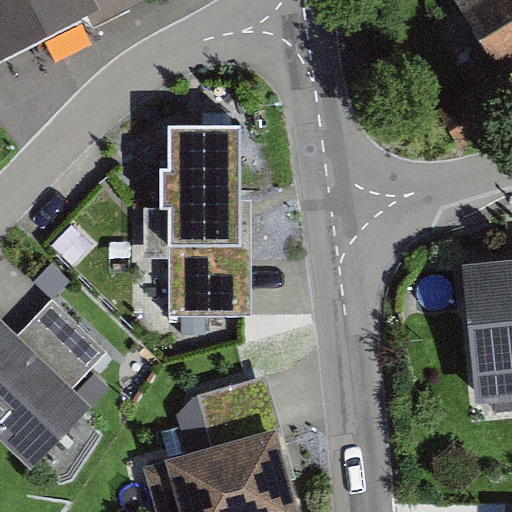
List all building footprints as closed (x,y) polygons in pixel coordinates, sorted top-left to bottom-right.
[(0,0),(0,67),(92,21),(97,30),(155,0),(0,0)] [(511,0),(455,0),(511,90),(511,0)] [(442,122),(462,153),(511,120),(511,117),(494,89),(442,122)] [(243,132),(171,133),(171,176),(162,176),(162,216),(171,216),(171,320),(254,320),(254,204),(243,204),(243,132)] [(511,267),(466,273),(481,410),(511,406),(511,267)] [(20,340),(0,321),(0,443),(35,476),(96,411),(76,392),(110,356),(54,304),(20,340)] [(212,454),(147,472),(158,511),(300,511),(293,485),(300,483),(269,377),(196,398),(212,454)]
